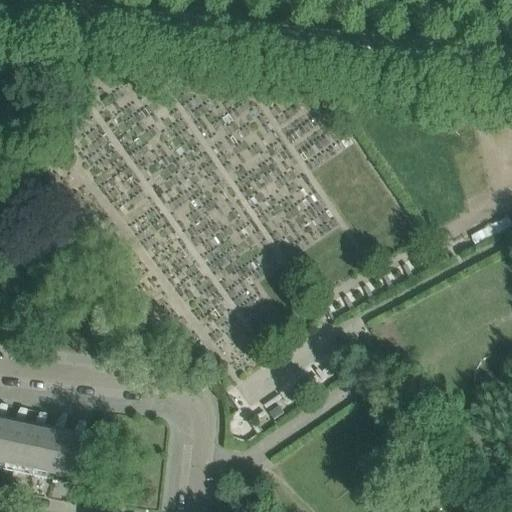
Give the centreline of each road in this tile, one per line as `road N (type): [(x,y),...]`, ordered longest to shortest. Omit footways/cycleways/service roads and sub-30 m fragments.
road 1 (tertiary): [(31,0),(511,54)]
road 2 (residential): [(195,511),(198,418),(187,397),(160,382),(0,366)]
